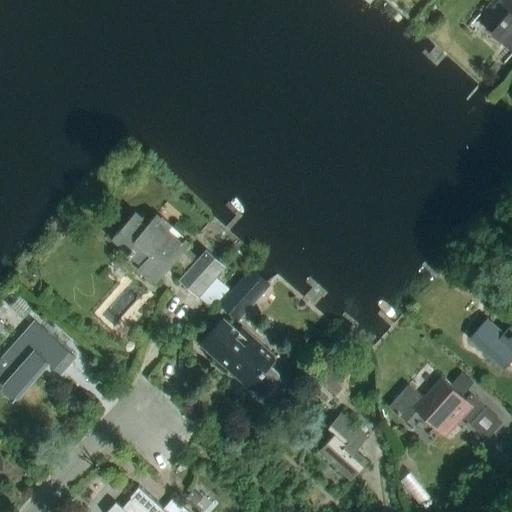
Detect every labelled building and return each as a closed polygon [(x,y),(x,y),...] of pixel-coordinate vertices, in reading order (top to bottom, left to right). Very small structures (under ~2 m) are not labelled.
[(511,0),(494,0),(488,7),(502,20),(491,33),(511,51),(511,0)] [(136,212),(113,238),(142,264),(139,267),(156,283),(176,261),(187,272),(180,280),(199,297),(227,266),(207,249),(199,258),(188,248),(190,245),(157,215),(149,224),(136,212)] [(271,285),(270,284),(253,268),(220,304),(239,321),(271,285)] [(511,307),(509,311),(511,313),(511,324),(504,333),(488,319),(471,338),(505,368),(511,360),(511,307)] [(277,356),(276,356),(243,326),(239,331),(224,318),(200,345),(228,369),(229,370),(230,370),(231,370),(232,369),(234,367),(254,384),(253,386),(252,387),(252,388),(252,389),(252,390),(253,391),(260,398),(269,397),(281,382),(281,374),(272,366),(277,361),(277,360),(277,359),(277,358),(277,357),(277,356)] [(35,321),(0,360),(0,389),(14,402),(49,363),(61,374),(76,357),(35,321)] [(328,373),(319,383),(334,396),(342,386),(328,373)] [(463,396),(474,382),(463,373),(452,386),(463,396)] [(442,378),(425,398),(409,384),(389,406),(407,422),(417,411),(446,437),(461,420),(467,425),(485,405),(472,394),(466,400),(442,378)] [(336,434),(320,451),(352,480),(369,461),(356,450),(368,438),(341,414),(329,427),(336,434)] [(117,503),(108,511),(170,511),(168,510),(139,484),(128,497),(131,500),(123,508),(117,503)] [(204,496),(194,489),(188,496),(198,504),(204,496)]
